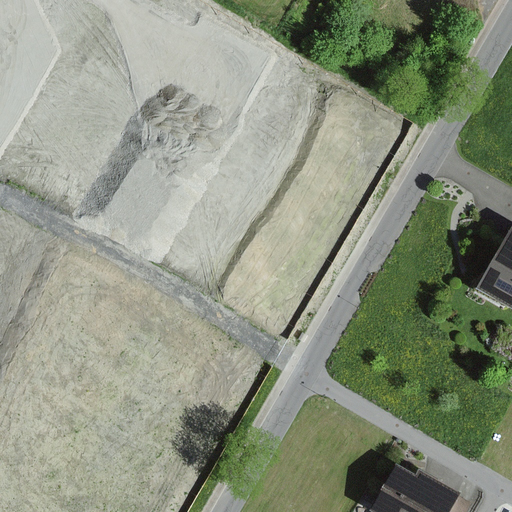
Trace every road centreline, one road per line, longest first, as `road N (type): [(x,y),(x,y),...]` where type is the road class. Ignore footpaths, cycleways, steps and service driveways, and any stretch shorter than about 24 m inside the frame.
road 1 (residential): [(306,375),(511,21)]
road 2 (residential): [(306,375),(500,487)]
road 3 (residential): [(226,511),(306,375)]
